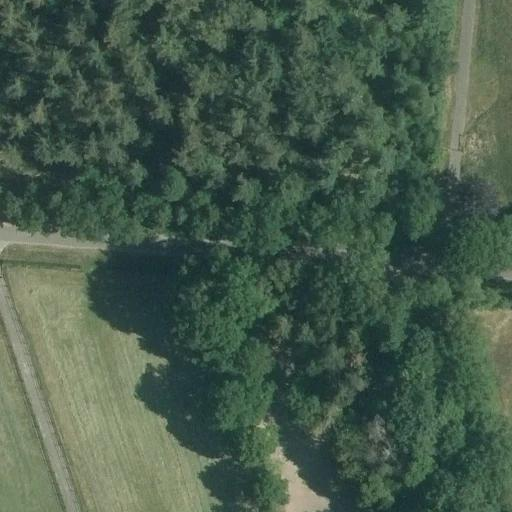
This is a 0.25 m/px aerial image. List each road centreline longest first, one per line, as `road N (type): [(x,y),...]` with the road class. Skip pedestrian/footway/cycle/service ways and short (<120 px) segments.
road 1 (unclassified): [(446,266),(0,233)]
road 2 (unclassified): [(446,266),(469,0)]
